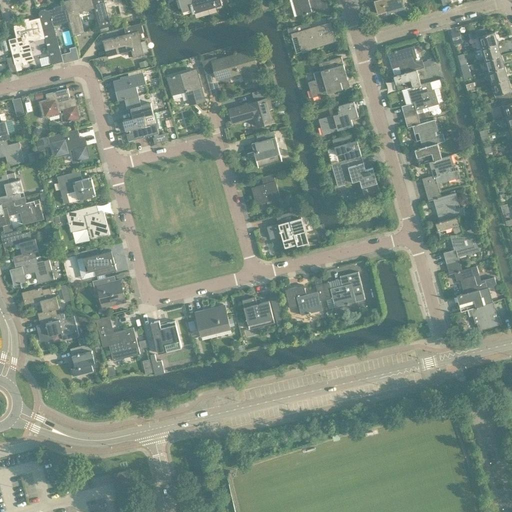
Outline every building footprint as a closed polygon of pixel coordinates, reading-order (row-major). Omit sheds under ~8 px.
[(79,12),(94,8),(95,8),(92,0),(67,0),(64,1),(65,4),(69,21),(73,35),(84,32),(79,12)] [(92,0),(95,8),(94,8),(98,22),(109,19),(104,0),(92,0)] [(179,0),(182,11),(191,9),(193,8),(191,3),(194,3),(193,0),(179,0)] [(193,8),(191,9),(193,13),(222,4),(220,0),(193,0),(194,3),(191,3),(193,8)] [(289,0),(294,16),(306,13),(306,14),(307,13),(307,12),(326,7),(325,3),(326,3),(325,0),(324,0),(289,0)] [(374,0),(378,14),(386,11),(386,13),(404,8),(405,8),(402,0),(374,0)] [(54,25),(69,21),(65,4),(54,7),(54,9),(47,11),(44,10),(41,11),(39,13),(40,18),(45,38),(48,49),(52,64),(63,61),(54,25)] [(16,37),(9,39),(15,64),(34,59),(30,42),(45,38),(40,18),(29,20),(29,18),(25,19),(25,18),(23,19),(23,20),(21,20),(22,26),(14,28),(16,37)] [(334,39),(329,23),(311,28),(309,22),(287,28),(290,38),(297,36),(300,46),(300,48),(301,48),(302,51),(301,51),(301,52),(318,47),(317,43),(334,39)] [(133,56),(133,57),(144,54),(138,33),(144,32),(141,23),(124,27),(126,34),(103,40),(107,56),(108,56),(107,55),(132,49),(134,56),(133,56)] [(478,37),(481,49),(498,44),(495,32),(486,34),(484,28),(471,32),(473,39),(478,37)] [(451,34),(454,44),(462,42),(459,32),(451,34)] [(484,60),(496,56),(501,55),(498,44),(481,49),(484,60)] [(399,66),(401,74),(402,74),(417,70),(424,68),(422,60),(414,62),(412,55),(416,54),(414,46),(388,53),(392,68),(399,66)] [(73,60),(79,59),(77,50),(71,52),(73,60)] [(256,66),(252,51),(217,61),(216,57),(202,61),(204,68),(205,73),(206,75),(215,72),(217,79),(246,70),(249,80),(245,81),(246,83),(247,87),(261,83),(256,66)] [(505,67),(501,55),(496,56),(484,60),(488,72),(505,67)] [(7,58),(11,72),(17,71),(13,56),(7,58)] [(312,97),(350,87),(341,57),(319,63),(321,70),(313,73),(315,80),(308,82),(312,97)] [(468,65),(461,67),(463,74),(470,72),(468,65)] [(508,78),(505,67),(488,72),(491,83),(508,78)] [(190,105),(205,100),(196,69),(167,78),(172,95),(186,91),(190,105)] [(397,75),(394,76),(398,91),(408,88),(417,86),(417,85),(421,84),(417,70),(402,74),(401,74),(399,74),(397,74),(397,75)] [(128,98),(138,95),(136,86),(146,83),(143,73),(113,81),(118,101),(125,99),(128,98)] [(491,83),(487,84),(492,102),(497,101),(511,96),(510,91),(511,90),(508,78),(491,83)] [(408,88),(412,103),(414,102),(416,108),(416,110),(439,104),(435,89),(433,89),(430,81),(421,84),(417,85),(417,86),(408,88)] [(250,104),(229,110),(233,122),(254,116),(257,126),(272,122),(266,99),(269,98),(266,88),(252,92),(255,102),(250,103),(250,104)] [(79,118),(74,97),(70,98),(68,89),(45,94),(47,99),(39,101),(43,118),(60,114),(62,122),(79,118)] [(141,105),(138,95),(128,98),(125,99),(127,109),(130,108),(133,118),(153,113),(151,103),(141,105)] [(511,99),(511,96),(497,101),(498,107),(499,107),(502,118),(506,117),(511,115),(511,99)] [(13,100),(17,115),(24,113),(20,98),(13,100)] [(318,119),(323,134),(353,126),(351,118),(358,116),(354,101),(331,107),(333,115),(318,119)] [(414,102),(412,103),(401,106),(403,112),(416,108),(414,102)] [(417,113),(416,110),(416,108),(403,112),(404,117),(417,113)] [(417,113),(419,119),(430,116),(428,110),(417,113)] [(123,121),(121,121),(123,126),(125,126),(126,131),(131,129),(132,133),(127,134),(128,142),(133,140),(133,139),(154,134),(154,138),(153,138),(154,144),(167,140),(166,134),(159,136),(158,133),(157,129),(159,128),(158,124),(156,124),(156,122),(155,123),(152,113),(144,116),(143,115),(133,118),(123,120),(123,121)] [(406,122),(419,119),(417,113),(404,117),(406,122)] [(0,140),(6,139),(10,138),(5,120),(1,121),(0,116),(0,140)] [(420,139),(422,147),(437,143),(445,141),(444,138),(443,133),(435,135),(433,128),(437,127),(435,119),(412,126),(415,133),(420,132),(422,139),(420,139)] [(78,129),(48,136),(53,158),(70,154),(72,162),(89,158),(84,137),(80,138),(78,129)] [(263,140),(251,143),(254,151),(254,152),(258,167),(282,160),(280,153),(282,152),(283,150),(280,148),(278,148),(275,137),(274,137),(273,131),(274,131),(264,133),(264,134),(265,134),(267,139),(263,140)] [(334,147),(327,149),(331,164),(339,161),(337,154),(344,152),(346,160),(361,155),(357,140),(350,142),(348,135),(332,139),(334,147)] [(0,155),(5,154),(8,166),(24,162),(19,142),(7,145),(6,139),(0,140),(0,155)] [(418,148),(414,149),(417,157),(421,156),(423,164),(429,162),(438,159),(442,158),(437,143),(422,147),(420,148),(420,147),(418,148)] [(339,161),(331,164),(338,186),(360,180),(364,195),(379,190),(373,168),(365,170),(361,155),(346,160),(339,161)] [(437,181),(437,184),(460,177),(457,169),(452,171),(450,164),(453,163),(451,155),(442,158),(438,159),(429,162),(431,169),(436,167),(438,174),(435,175),(437,181)] [(0,196),(0,202),(21,197),(25,196),(20,179),(16,180),(14,172),(6,174),(5,170),(0,171),(0,184),(4,183),(7,195),(0,196)] [(75,171),(57,176),(64,203),(96,195),(91,177),(82,179),(82,176),(77,178),(75,171)] [(254,205),(280,198),(274,174),(275,174),(275,173),(261,177),(263,184),(251,188),(256,204),(254,204),(254,205)] [(437,181),(435,175),(422,179),(424,185),(437,181)] [(425,190),(438,186),(437,184),(437,181),(424,185),(425,190)] [(427,196),(440,192),(438,186),(425,190),(427,196)] [(458,216),(458,217),(466,214),(464,206),(456,208),(454,202),(458,200),(456,193),(433,199),(440,221),(443,220),(458,216)] [(0,226),(4,225),(6,233),(13,231),(9,215),(20,212),(23,224),(44,218),(39,199),(22,203),(21,197),(0,202),(0,226)] [(75,215),(67,217),(71,232),(93,227),(95,238),(109,234),(104,216),(100,217),(96,205),(74,210),(75,215)] [(284,222),(267,227),(270,239),(282,236),(285,247),(297,244),(297,245),(308,242),(301,217),(298,218),(296,210),(282,214),(284,222)] [(458,232),(456,225),(460,224),(458,217),(458,216),(443,220),(440,221),(435,222),(438,231),(442,229),(444,237),(450,235),(458,232)] [(458,232),(450,235),(454,250),(456,249),(458,255),(458,257),(480,251),(478,243),(472,244),(470,237),(474,236),(472,228),(458,232)] [(14,262),(36,257),(40,256),(35,238),(31,239),(29,231),(22,233),(21,229),(1,234),(4,246),(19,242),(22,254),(13,256),(14,262)] [(82,258),(77,259),(82,280),(96,276),(116,271),(115,265),(116,265),(115,264),(111,250),(98,253),(95,254),(93,249),(93,248),(81,251),(81,252),(82,258)] [(458,255),(456,249),(454,250),(443,253),(445,258),(458,255)] [(446,263),(459,260),(458,257),(458,255),(445,258),(446,263)] [(10,269),(14,285),(26,282),(24,274),(35,271),(38,283),(54,279),(49,259),(37,262),(36,257),(14,262),(16,268),(10,269)] [(448,269),(461,265),(459,260),(446,263),(448,269)] [(476,266),(454,272),(457,280),(462,279),(464,286),(462,286),(464,294),(479,290),(488,287),(497,285),(494,277),(477,282),(475,275),(479,274),(476,266)] [(329,282),(322,283),(326,299),(328,308),(337,306),(347,304),(347,305),(348,305),(349,304),(349,303),(365,299),(358,272),(340,276),(342,285),(331,288),(329,282)] [(109,276),(92,281),(94,287),(97,286),(102,307),(126,301),(120,280),(111,282),(109,276)] [(301,315),(308,313),(308,314),(309,314),(310,314),(310,313),(320,310),(317,301),(326,299),(322,283),(316,285),(317,291),(306,294),(304,285),(285,290),(290,308),(299,306),(301,315)] [(37,313),(39,319),(57,314),(56,309),(59,308),(56,296),(52,297),(50,287),(42,289),(42,287),(22,292),(25,304),(40,300),(43,311),(37,313)] [(464,294),(456,296),(459,304),(463,303),(465,311),(471,309),(479,306),(493,302),(490,294),(488,287),(479,290),(464,294)] [(255,297),(242,300),(248,324),(249,328),(274,322),(269,301),(257,304),(255,297)] [(471,309),(473,316),(478,315),(480,322),(477,322),(479,331),(501,324),(499,316),(493,318),(491,311),(495,310),(493,302),(479,306),(471,309)] [(228,319),(225,305),(204,310),(204,309),(195,312),(200,334),(230,326),(228,319)] [(274,312),(277,322),(282,320),(280,310),(274,312)] [(61,313),(57,314),(39,319),(40,324),(37,325),(41,341),(53,338),(52,334),(61,332),(63,340),(79,336),(74,316),(62,319),(61,313)] [(110,316),(96,319),(99,330),(103,346),(109,345),(113,360),(140,353),(133,327),(114,332),(110,316)] [(159,320),(151,322),(158,353),(174,349),(182,347),(180,340),(175,320),(160,324),(159,320)] [(147,338),(140,340),(142,346),(148,345),(147,338)] [(74,376),(93,371),(91,364),(95,363),(90,343),(70,348),(74,361),(70,362),(74,376)] [(150,355),(155,374),(164,372),(161,360),(156,362),(155,354),(150,355)] [(132,489),(127,470),(114,474),(119,492),(132,489)]
